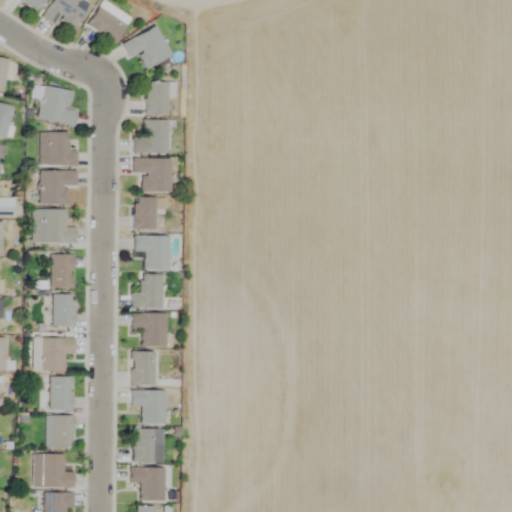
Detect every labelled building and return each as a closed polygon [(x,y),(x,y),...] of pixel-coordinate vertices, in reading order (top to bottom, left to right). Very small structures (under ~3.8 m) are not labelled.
[(14,0),(34,13),(42,0),(14,0)] [(87,4),(80,0),(50,0),(39,19),(52,27),(56,20),(72,29),(87,4)] [(83,25),(112,43),(125,23),(96,5),(83,25)] [(126,58),(134,54),(143,69),(169,55),(152,26),(118,44),(126,58)] [(165,114),(165,98),(171,98),(171,82),(142,82),(142,114),(165,114)] [(73,111),(66,110),(68,90),(39,87),(35,121),(71,125),(73,111)] [(0,138),(3,139),(10,106),(0,104),(0,138)] [(164,120),(140,120),(140,138),(129,138),(129,154),(164,154),(164,120)] [(73,151),(65,151),(65,132),(43,132),(43,166),(73,166),(73,151)] [(167,159),(129,159),(129,174),(138,174),(138,193),(167,193),(167,159)] [(73,171),(35,171),(35,205),(65,205),(65,186),(73,186),(73,171)] [(11,198),(0,197),(0,217),(11,218),(11,198)] [(130,230),(151,230),(151,209),(161,209),(161,199),(130,199),(130,230)] [(28,244),(72,244),(72,228),(62,228),(62,210),(28,210),(28,244)] [(165,270),(165,237),(130,237),(130,253),(141,253),(141,270),(165,270)] [(69,289),(69,255),(46,255),(46,289),(69,289)] [(128,294),(128,309),(159,309),(159,275),(137,275),(137,294),(128,294)] [(48,328),(71,328),(71,295),(48,295),(48,328)] [(162,347),(162,314),(128,314),(128,329),(138,329),(138,347),(162,347)] [(36,373),(61,373),(61,358),(71,358),(71,339),(36,339),(36,373)] [(151,386),(151,352),(127,352),(127,386),(151,386)] [(46,412),(69,412),(69,378),(46,378),(46,412)] [(162,425),(162,391),(128,391),(128,407),(137,407),(137,425),(162,425)] [(69,448),(69,416),(46,416),(46,448),(69,448)] [(129,464),(160,464),(160,430),(129,430),(129,464)] [(60,473),(60,455),(29,455),(29,489),(69,489),(69,473),(60,473)] [(126,484),(137,484),(137,502),(161,502),(161,468),(126,468),(126,484)] [(69,494),(40,494),(39,511),(61,511),(61,510),(69,510),(69,494)]
